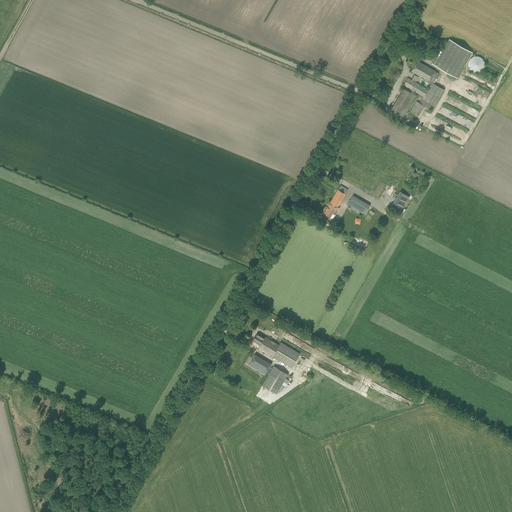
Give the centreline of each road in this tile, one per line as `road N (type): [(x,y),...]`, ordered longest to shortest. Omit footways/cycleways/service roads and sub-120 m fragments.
road 1 (unclassified): [(116,511),(359,95)]
road 2 (unclassified): [(359,95),(129,0)]
